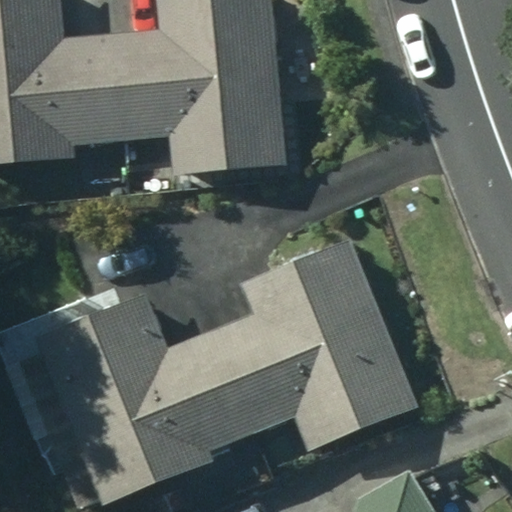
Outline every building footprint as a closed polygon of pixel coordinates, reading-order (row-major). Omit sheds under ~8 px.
[(125,139),(116,32),(56,37),(52,0),(0,0),(0,161),(66,155),(65,144),(125,139)] [(152,0),(155,29),(116,32),(125,139),(162,136),(166,171),(279,162),(264,0),(152,0)] [(344,241),(235,285),(246,313),(209,328),(251,431),(290,416),(305,453),(413,409),(344,241)] [(137,292),(8,345),(24,384),(43,376),(95,505),(206,460),(202,451),(251,431),(209,328),(160,348),(137,292)] [(428,511),(402,468),(345,502),(342,511),(428,511)]
